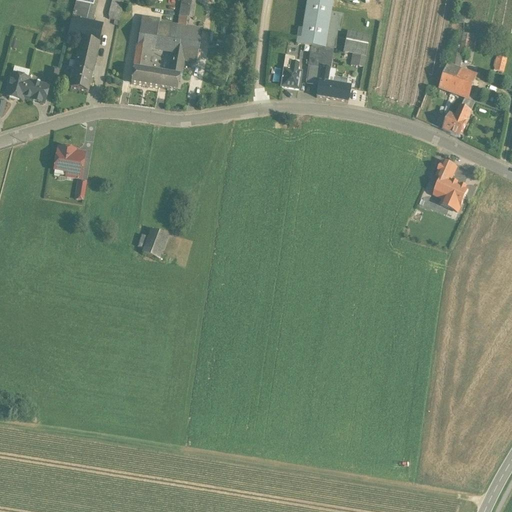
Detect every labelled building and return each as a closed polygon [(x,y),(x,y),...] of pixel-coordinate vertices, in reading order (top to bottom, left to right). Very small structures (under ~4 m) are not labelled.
[(122,0),(112,0),(111,5),(121,8),(122,0)] [(191,2),(181,0),(178,18),(188,20),(191,2)] [(307,0),(301,40),(304,41),(303,46),(312,48),(308,68),(320,70),(321,70),(323,53),(324,50),(326,38),(327,29),(329,15),(330,10),(332,1),(332,0),(307,0)] [(89,7),(76,4),(72,19),(86,23),(89,7)] [(121,8),(111,5),(107,20),(118,22),(120,16),(121,8)] [(472,12),(464,11),(461,27),(470,28),(472,12)] [(341,17),(329,15),(327,29),(336,31),(336,32),(339,32),(341,17)] [(86,23),(72,19),(67,37),(81,40),(81,41),(91,43),(94,30),(95,25),(86,23)] [(157,25),(141,23),(134,65),(145,67),(148,52),(148,49),(150,49),(154,50),(157,25)] [(177,28),(157,25),(154,50),(173,52),(177,28)] [(187,29),(177,28),(173,52),(183,54),(194,56),(199,48),(184,46),(187,29)] [(475,32),(460,28),(454,55),(464,57),(470,59),(475,32)] [(202,31),(187,29),(184,46),(199,48),(202,31)] [(336,31),(327,29),(326,38),(335,40),(336,32),(336,31)] [(91,43),(81,41),(76,65),(93,69),(101,32),(94,30),(91,43)] [(358,37),(347,34),(343,54),(352,56),(353,55),(354,56),(358,37)] [(369,39),(358,37),(354,56),(358,56),(365,58),(369,39)] [(335,40),(326,38),(324,50),(333,50),(335,40)] [(333,50),(324,50),(323,53),(321,70),(330,71),(333,50)] [(173,52),(169,76),(161,75),(159,89),(177,92),(182,61),(183,54),(173,52)] [(194,56),(183,54),(182,61),(193,63),(194,56)] [(464,57),(454,55),(451,54),(448,67),(440,90),(440,91),(443,91),(448,93),(452,81),(459,84),(455,96),(467,100),(475,77),(461,72),(461,69),(464,57)] [(365,59),(358,57),(356,64),(355,74),(356,74),(362,75),(365,59)] [(506,60),(498,58),(494,71),(503,73),(506,60)] [(93,69),(76,65),(74,72),(74,73),(91,76),(93,69)] [(58,72),(50,70),(47,84),(55,86),(58,72)] [(144,72),(133,70),(131,85),(159,89),(161,75),(144,72)] [(289,72),(283,71),(280,89),(298,92),(301,74),(297,73),(289,72)] [(91,76),(74,73),(74,72),(72,72),(69,81),(72,82),(70,90),(87,94),(89,86),(92,87),(93,81),(90,81),(91,76)] [(319,75),(313,74),(311,85),(318,86),(319,75)] [(329,77),(319,75),(318,86),(316,99),(330,101),(332,86),(328,86),(329,77)] [(27,80),(12,76),(10,81),(8,83),(7,86),(9,89),(6,98),(21,102),(22,99),(26,83),(27,80)] [(459,84),(452,81),(448,93),(455,96),(459,84)] [(48,89),(26,83),(22,99),(44,104),(48,89)] [(350,89),(332,86),(330,101),(348,104),(350,89)] [(436,98),(426,94),(420,110),(430,113),(436,98)] [(456,119),(450,116),(443,131),(460,138),(471,113),(461,109),(456,119)] [(67,150),(67,152),(58,150),(54,171),(66,173),(66,178),(80,180),(84,157),(75,156),(76,152),(67,150)] [(456,170),(443,164),(437,177),(442,180),(442,179),(450,182),(456,170)] [(450,182),(442,179),(442,180),(434,197),(443,201),(441,206),(449,210),(451,204),(460,208),(468,190),(450,182)] [(86,183),(78,182),(75,200),(83,201),(86,183)] [(460,208),(451,204),(449,210),(458,214),(460,208)] [(168,238),(151,231),(142,255),(159,261),(168,238)]
